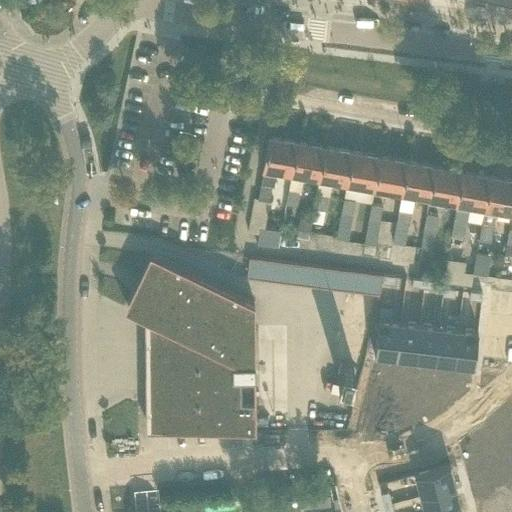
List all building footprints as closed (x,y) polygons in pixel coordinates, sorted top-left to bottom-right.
[(291,171),(297,140),(269,135),(256,198),(268,200),(270,186),(272,186),(276,169),(291,171)] [(319,176),(324,145),(297,140),(291,171),(290,175),(285,203),(297,205),(299,192),(300,192),(303,177),(303,174),(319,176)] [(346,181),(352,150),(324,145),(319,176),(318,180),(332,183),(332,179),(346,181)] [(374,186),(379,155),(352,150),(346,181),(346,185),(358,187),(359,184),(374,186)] [(401,191),(407,160),(379,155),(374,186),(373,191),(385,192),(386,188),(401,191)] [(429,196),(435,165),(407,160),(401,191),(401,195),(413,197),(414,193),(429,196)] [(456,201),(462,170),(435,165),(429,196),(428,200),(441,202),(441,198),(456,201)] [(484,206),(490,175),(462,170),(456,201),(456,205),(468,207),(469,203),(484,206)] [(511,211),(511,208),(511,178),(490,175),(484,206),(479,239),(491,240),(496,208),(511,211)] [(316,193),(314,207),(325,209),(328,195),(316,193)] [(348,239),(352,214),(355,199),(343,197),(336,239),(347,241),(348,239)] [(376,244),(382,204),(371,202),(364,241),(364,243),(376,244)] [(404,245),(411,209),(399,207),(392,242),(404,245)] [(426,212),(424,229),(435,231),(438,214),(426,212)] [(310,232),(312,216),(300,214),(295,236),(308,238),(309,232),(310,232)] [(453,218),(451,233),(462,234),(464,220),(453,218)] [(254,366),(253,302),(230,291),(186,269),(185,270),(157,256),(138,295),(131,292),(124,307),(130,311),(144,318),(150,320),(150,392),(145,392),(146,429),(151,429),(232,428),(255,428),(254,366)] [(356,270),(354,290),(377,293),(378,293),(380,280),(380,273),(356,270)] [(392,275),(392,283),(404,284),(405,276),(392,275)] [(412,277),(411,285),(423,286),(424,278),(412,277)] [(424,278),(423,286),(435,288),(436,280),(424,278)] [(450,287),(449,296),(461,297),(462,289),(450,287)] [(462,289),(461,297),(473,298),(474,290),(462,289)] [(348,295),(335,353),(345,355),(343,361),(351,363),(352,363),(353,357),(362,359),(375,301),(348,295)] [(377,317),(373,353),(395,356),(400,320),(377,317)] [(400,320),(395,356),(415,358),(419,322),(400,320)] [(419,322),(415,358),(434,360),(438,324),(419,322)] [(438,324),(434,360),(453,363),(457,327),(438,324)] [(457,327),(453,363),(473,365),(477,329),(457,327)] [(349,380),(353,364),(352,363),(351,363),(343,361),(340,360),(340,363),(338,371),(336,377),(349,380)] [(449,464),(414,473),(420,494),(455,486),(449,464)] [(334,503),(333,498),(332,492),(328,492),(327,480),(276,485),(278,509),(334,503)] [(455,486),(420,494),(424,511),(428,511),(460,504),(455,486)] [(388,490),(380,492),(383,504),(391,502),(388,490)] [(341,511),(338,497),(337,497),(333,498),(334,503),(335,508),(318,511),(341,511)] [(393,511),(391,502),(383,504),(385,511),(393,511)]
